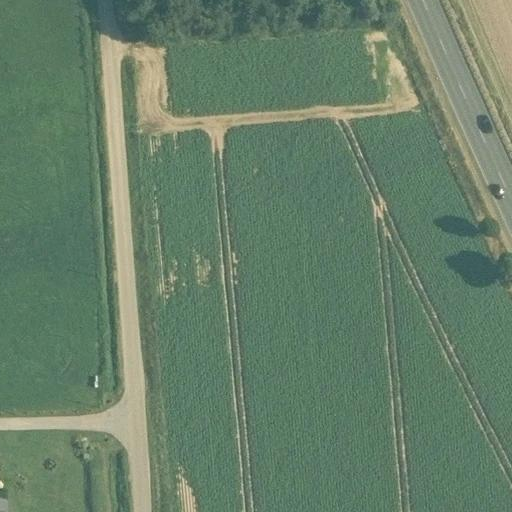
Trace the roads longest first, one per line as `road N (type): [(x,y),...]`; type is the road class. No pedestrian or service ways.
road 1 (residential): [(142,511),(104,0)]
road 2 (primary): [(421,0),(511,204)]
